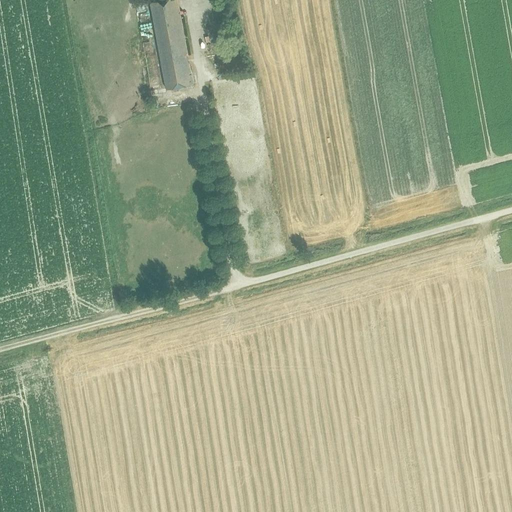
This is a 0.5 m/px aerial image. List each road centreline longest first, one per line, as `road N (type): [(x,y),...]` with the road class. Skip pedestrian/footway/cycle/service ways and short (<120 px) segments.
road 1 (unclassified): [(242,284),(511,210)]
road 2 (track): [(0,350),(242,284)]
